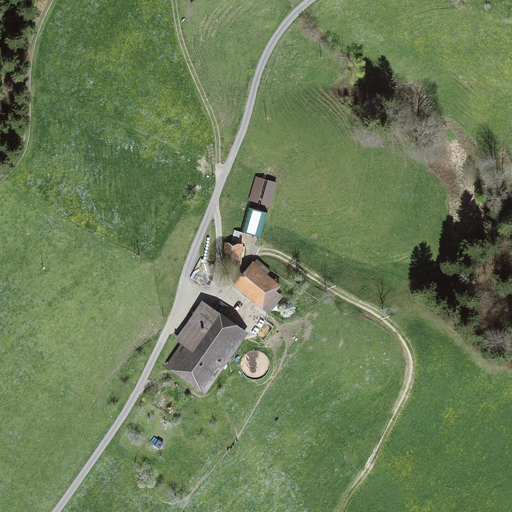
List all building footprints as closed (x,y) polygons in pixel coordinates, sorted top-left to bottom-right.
[(249,200),(269,206),(276,183),(256,177),(249,200)] [(267,213),(247,207),(240,232),(260,238),(267,213)] [(235,230),(231,241),(237,243),(240,232),(235,230)] [(239,247),(225,246),(223,264),(237,266),(239,247)] [(193,278),(210,287),(215,278),(216,265),(202,258),(193,278)] [(277,287),(251,264),(234,285),(260,307),(277,287)] [(188,346),(176,364),(203,383),(240,330),(212,311),(198,309),(177,339),(188,346)]
